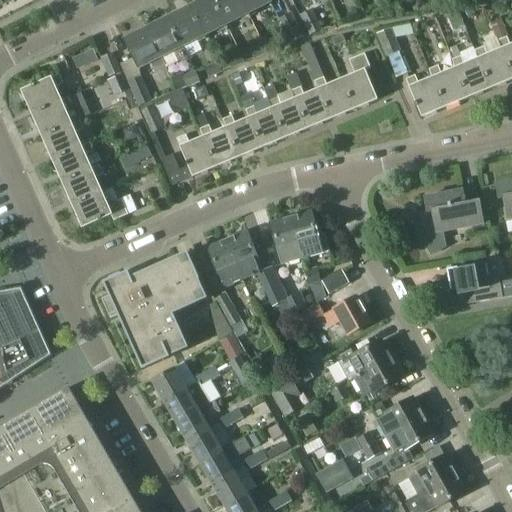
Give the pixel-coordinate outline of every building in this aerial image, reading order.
[(214,0),(204,0),(190,7),(205,37),(227,26),(214,0)] [(249,15),(241,0),(214,0),(227,26),(249,15)] [(269,0),(241,0),(249,15),(271,4),(269,0)] [(424,13),(441,4),(439,0),(419,0),(418,1),(424,13)] [(168,18),(183,48),(205,37),(190,7),(168,18)] [(312,11),(301,17),(310,36),(321,30),(312,11)] [(448,17),(453,30),(464,26),(460,13),(448,17)] [(291,15),(280,20),(291,43),(302,38),(291,15)] [(168,18),(146,29),(161,59),(183,48),(168,18)] [(492,28),(496,40),(505,34),(501,24),(492,28)] [(376,35),(387,58),(401,52),(391,28),(376,35)] [(165,67),(161,59),(146,29),(124,40),(139,70),(150,64),(154,72),(165,67)] [(502,49),(511,73),(511,44),(511,45),(508,37),(499,41),(502,49)] [(250,50),(254,59),(267,54),(263,45),(250,50)] [(511,80),(511,73),(502,49),(488,55),(484,47),(475,51),(479,59),(491,89),(511,80)] [(98,61),(94,50),(82,55),(87,66),(98,61)] [(342,79),(355,110),(378,101),(366,71),(371,69),(365,54),(349,61),(354,74),(342,79)] [(113,55),(101,59),(105,68),(116,64),(113,55)] [(231,69),(244,63),(240,55),(228,60),(231,69)] [(456,69),(469,99),(491,89),(479,59),(465,65),(462,57),(453,60),(456,68),(456,69)] [(219,64),(205,69),(209,78),(222,72),(219,64)] [(430,70),(433,78),(446,108),(469,99),(456,69),(442,74),(439,66),(430,70)] [(200,82),(196,73),(183,79),(186,87),(200,82)] [(107,82),(114,98),(131,91),(123,74),(107,82)] [(61,101),(55,88),(63,84),(59,75),(21,91),(31,114),(61,101)] [(446,108),(433,78),(419,84),(415,76),(406,80),(422,118),(446,108)] [(319,89),(332,120),(355,110),(342,79),(327,86),(324,78),(314,82),(318,90),(319,89)] [(140,79),(129,83),(139,107),(150,102),(140,79)] [(298,81),(289,84),(292,91),(300,87),(298,81)] [(273,86),(264,90),(267,98),(276,94),(273,86)] [(296,99),(309,130),(332,120),(319,89),(318,90),(304,96),(300,88),(291,92),(294,100),(296,99)] [(170,100),(173,106),(181,109),(190,105),(183,89),(168,95),(170,100)] [(41,137),(72,124),(66,110),(73,107),(69,97),(61,101),(31,114),(41,137)] [(273,108),(286,139),(309,130),(296,99),(294,100),(281,105),(278,97),(268,101),(272,109),(273,108)] [(126,102),(114,107),(120,122),(132,116),(126,102)] [(155,107),(143,112),(152,134),(164,128),(155,107)] [(263,149),(286,139),(273,108),(272,109),(258,115),(255,107),(245,111),(249,119),(250,118),(263,149)] [(250,118),(249,119),(235,124),(232,117),(223,121),(226,128),(228,128),(240,158),(263,149),(250,118)] [(79,121),(72,124),(41,137),(51,160),(81,147),(75,133),(83,130),(79,121)] [(228,128),(226,128),(212,134),(209,126),(200,130),(203,138),(204,138),(217,168),(240,158),(228,128)] [(204,138),(203,138),(189,144),(186,136),(177,139),(193,178),(217,168),(204,138)] [(81,147),(51,160),(61,183),(92,169),(86,156),(93,152),(89,143),(81,147)] [(150,157),(146,146),(136,151),(121,158),(126,169),(141,162),(150,157)] [(71,205),(101,192),(96,179),(104,175),(99,166),(92,169),(61,183),(71,205)] [(511,219),(511,182),(496,185),(499,200),(504,199),(508,221),(511,219)] [(101,192),(71,205),(82,229),(111,216),(114,222),(128,215),(121,200),(108,206),(101,192)] [(425,199),(428,213),(426,213),(424,214),(422,215),(421,216),(419,218),(418,220),(418,221),(417,223),(417,225),(417,227),(417,229),(418,231),(432,255),(446,248),(443,233),(483,225),(479,203),(465,205),(463,192),(425,199)] [(310,213),(291,219),(302,260),(322,254),(310,213)] [(302,260),(291,219),(271,225),(283,265),(302,260)] [(247,233),(228,241),(243,281),(260,274),(256,263),(259,262),(247,233)] [(227,288),(243,281),(228,241),(208,249),(220,278),(223,277),(227,288)] [(128,273),(122,276),(104,284),(110,298),(103,301),(110,317),(117,314),(143,370),(169,358),(188,349),(174,319),(178,317),(176,313),(207,299),(198,281),(199,280),(187,254),(188,254),(188,253),(143,274),(144,276),(131,281),(128,273)] [(498,275),(488,277),(485,264),(447,271),(451,292),(461,290),(461,294),(465,294),(468,305),(503,299),(498,275)] [(273,309),(289,302),(274,268),(261,274),(261,276),(259,276),(273,309)] [(306,272),(310,285),(321,282),(317,269),(306,272)] [(328,295),(349,284),(343,272),(322,284),(328,295)] [(321,282),(310,285),(316,304),(326,299),(321,282)] [(0,361),(2,374),(4,381),(48,355),(47,352),(20,291),(18,292),(0,295),(0,361)] [(227,293),(215,300),(230,327),(242,320),(227,293)] [(308,308),(300,293),(288,300),(295,315),(308,308)] [(335,312),(325,317),(331,328),(341,323),(348,337),(372,324),(357,298),(334,310),(335,312)] [(324,315),(319,304),(297,316),(303,327),(324,315)] [(244,354),(233,336),(227,340),(220,344),(230,362),(237,358),(244,354)] [(354,381),(392,361),(381,342),(354,357),(355,359),(345,364),(354,381)] [(240,357),(229,364),(242,386),(253,379),(240,357)] [(401,378),(392,361),(354,381),(363,396),(373,391),(374,393),(401,378)] [(215,368),(204,374),(210,383),(220,377),(215,368)] [(152,382),(164,403),(186,390),(174,369),(152,382)] [(186,390),(164,403),(176,424),(198,411),(210,404),(201,388),(210,383),(204,374),(195,380),(197,384),(191,387),(186,390)] [(299,398),(289,380),(267,392),(283,420),(302,409),(296,399),(299,398)] [(330,392),(336,404),(350,397),(343,385),(330,392)] [(0,511),(140,511),(68,388),(0,427),(0,511)] [(387,439),(423,419),(413,400),(386,415),(387,417),(377,422),(387,439)] [(239,410),(228,416),(233,424),(243,418),(239,410)] [(176,424),(188,445),(210,432),(198,411),(176,424)] [(233,424),(228,416),(218,422),(223,430),(233,424)] [(433,435),(423,419),(387,439),(395,453),(369,468),(376,481),(416,458),(410,448),(433,435)] [(222,453),(221,451),(210,432),(188,445),(200,465),(222,453)] [(363,450),(375,444),(370,433),(357,440),(363,450)] [(200,465),(213,487),(235,474),(229,463),(251,450),(244,437),(221,451),(222,453),(200,465)] [(355,439),(340,447),(347,458),(361,450),(355,439)] [(253,457),(258,466),(267,460),(262,452),(253,457)] [(258,466),(253,457),(243,463),(248,472),(258,466)] [(399,485),(401,490),(389,497),(396,509),(455,476),(445,457),(418,472),(419,474),(399,485)] [(328,493),(351,480),(342,463),(318,476),(328,493)] [(247,494),(235,474),(213,487),(224,507),(247,494)] [(465,492),(455,476),(396,509),(397,511),(424,511),(436,505),(438,507),(465,492)] [(277,499),(282,507),(292,501),(287,493),(277,499)] [(224,507),(227,511),(256,511),(247,494),(224,507)] [(273,511),(282,507),(277,499),(267,505),(271,511),(273,511)]
